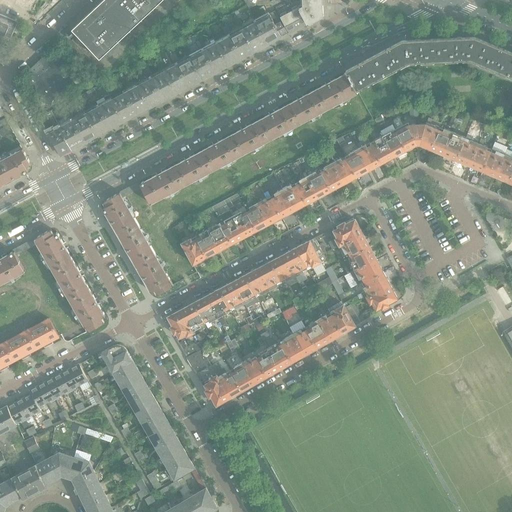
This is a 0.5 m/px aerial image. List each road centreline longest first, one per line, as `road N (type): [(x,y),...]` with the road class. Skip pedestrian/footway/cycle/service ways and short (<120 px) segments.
road 1 (tertiary): [(69,201),(441,0)]
road 2 (residential): [(193,431),(422,306),(362,196)]
road 3 (tertiary): [(337,25),(54,175)]
road 4 (residential): [(362,196),(133,323)]
road 5 (residential): [(511,208),(416,170),(362,196)]
road 6 (residential): [(133,323),(0,391)]
road 7 (residential): [(133,323),(69,201)]
road 8 (residential): [(193,431),(133,323)]
